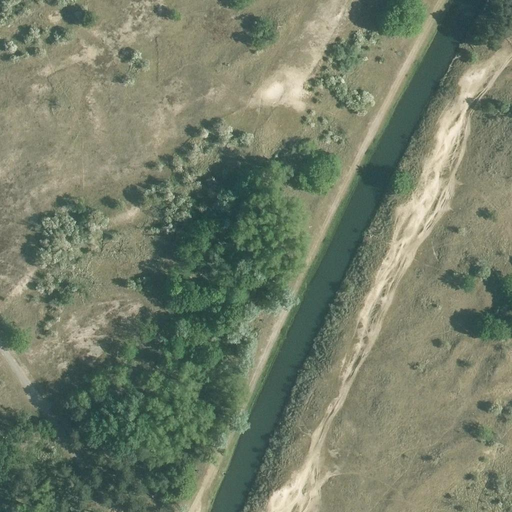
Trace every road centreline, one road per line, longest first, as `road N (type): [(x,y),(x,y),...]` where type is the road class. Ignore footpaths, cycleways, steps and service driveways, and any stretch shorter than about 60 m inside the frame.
road 1 (track): [(195,511),(317,237),(441,0)]
road 2 (track): [(116,511),(0,347)]
